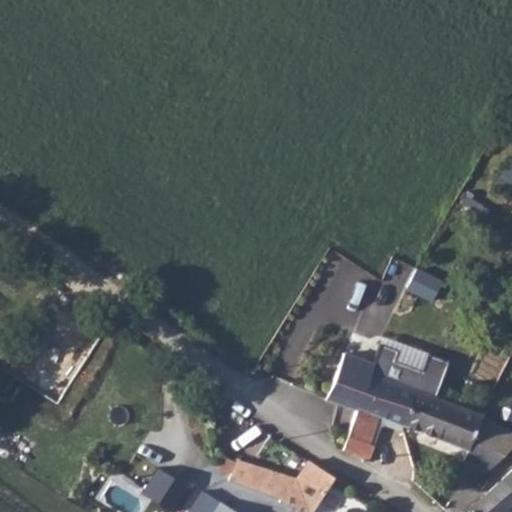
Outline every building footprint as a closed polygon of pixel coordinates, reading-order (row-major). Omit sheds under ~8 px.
[(511,196),(511,156),(505,153),(489,185),(511,196)] [(404,291),(414,266),(394,258),(383,282),(404,291)] [(433,301),(443,280),(416,268),(406,289),(433,301)] [(379,414),(403,423),(415,385),(435,391),(448,354),(428,347),(422,364),(398,358),(402,348),(385,340),(376,359),(372,369),(357,404),(340,449),(366,460),(373,441),(369,439),(379,414)] [(372,369),(376,359),(347,347),(328,391),(357,404),(372,369)] [(511,446),(511,428),(481,407),(435,391),(415,385),(403,423),(468,447),(464,458),(492,466),(511,446)] [(288,505),(301,511),(311,511),(332,477),(310,465),(299,485),(220,448),(214,464),(223,469),(224,477),(288,505)] [(498,511),(504,507),(511,499),(511,476),(507,472),(464,511),(498,511)] [(172,511),(184,492),(154,475),(139,501),(158,511),(172,511)] [(229,511),(200,495),(190,511),(229,511)]
